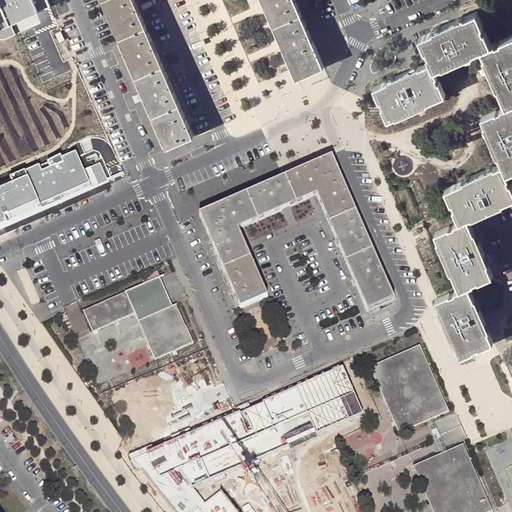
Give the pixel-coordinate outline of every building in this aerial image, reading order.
[(0,0),(0,30),(55,11),(50,0),(0,0)] [(102,0),(164,142),(166,145),(166,146),(193,134),(134,0),(102,0)] [(262,0),(295,74),(322,62),(294,0),(262,0)] [(511,34),(490,44),(476,12),(464,17),(463,16),(433,29),(433,30),(420,37),(431,62),(419,67),(418,66),(387,79),(388,81),(374,87),(388,119),(396,115),(397,117),(428,103),(427,102),(445,94),(439,81),(438,82),(435,76),(436,75),(433,68),(441,65),(442,66),(472,53),(472,52),(481,48),(484,56),(483,56),(497,88),(498,87),(505,105),(500,107),(501,108),(495,111),(494,110),(481,116),(485,123),(483,124),(497,154),(498,154),(502,163),(494,166),(493,165),(462,179),(463,180),(445,188),(458,220),(435,230),(438,238),(437,239),(450,270),(452,269),(460,287),(435,298),(438,305),(437,306),(450,336),(451,336),(460,354),(492,340),(487,329),(488,328),(475,297),(474,298),(468,284),(491,273),(486,262),(488,261),(475,230),(473,231),(467,216),(470,215),(471,216),(502,203),(501,201),(511,196),(511,187),(506,172),(511,169),(511,34)] [(64,39),(60,31),(56,33),(59,41),(64,39)] [(323,65),(322,62),(295,74),(296,77),(323,65)] [(0,228),(107,181),(98,164),(82,171),(74,155),(60,161),(59,159),(0,184),(0,228)] [(239,309),(266,297),(242,241),(239,243),(232,228),(239,225),(240,229),(312,197),(311,194),(318,191),(324,206),(321,208),(365,309),(392,297),(331,157),(199,215),(239,309)] [(316,196),(321,208),(324,206),(318,191),(311,194),(312,197),(316,196)] [(237,230),(240,229),(239,225),(232,228),(239,243),(242,241),(237,230)] [(142,279),(144,284),(83,310),(92,331),(134,313),(154,359),(192,343),(185,327),(184,327),(175,305),(171,306),(157,273),(142,279)] [(393,300),(392,297),(365,309),(366,312),(393,300)] [(398,433),(427,421),(432,419),(447,412),(418,346),(369,367),(398,433)] [(153,388),(166,419),(215,398),(202,367),(153,388)] [(339,381),(342,389),(325,397),(336,421),(353,414),(349,406),(366,398),(356,373),(339,381)] [(317,405),(298,411),(307,440),(314,437),(316,444),(328,440),(317,405)] [(446,452),(432,419),(427,421),(441,454),(446,452)] [(211,497),(225,490),(232,487),(238,499),(242,508),(317,475),(300,439),(225,471),(227,475),(205,484),(183,435),(158,446),(187,511),(213,501),(211,497)] [(462,445),(446,452),(441,454),(413,467),(432,511),(488,511),(491,511),(462,445)] [(195,511),(205,511),(238,499),(232,487),(225,490),(228,496),(195,510),(195,511)]
